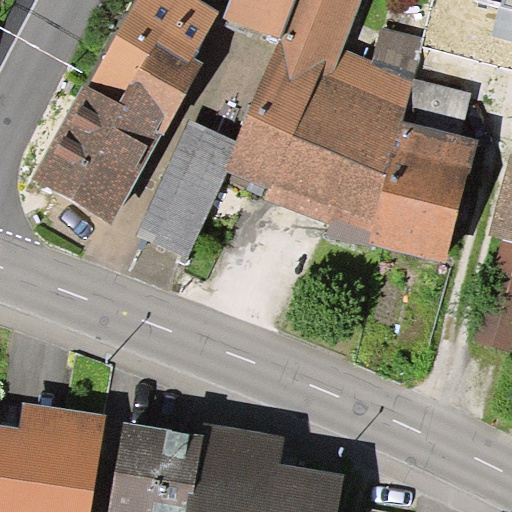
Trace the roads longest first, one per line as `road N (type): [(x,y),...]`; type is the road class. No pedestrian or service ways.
road 1 (tertiary): [(0,271),(235,357),(511,483)]
road 2 (residential): [(71,0),(0,140)]
